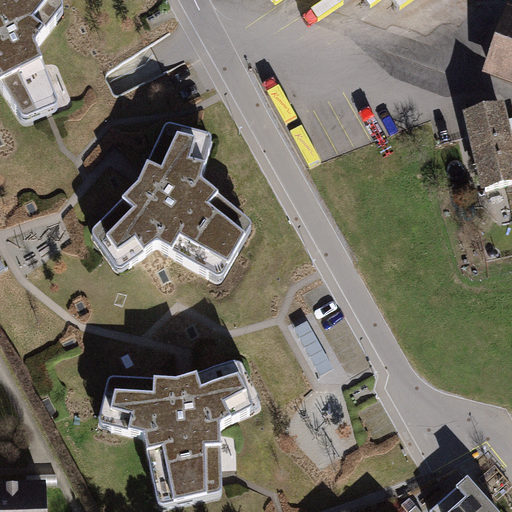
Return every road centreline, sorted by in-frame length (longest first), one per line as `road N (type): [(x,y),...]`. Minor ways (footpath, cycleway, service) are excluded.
road 1 (unclassified): [(493,443),(374,337),(311,246),(220,49)]
road 2 (residential): [(220,49),(241,42),(511,99)]
